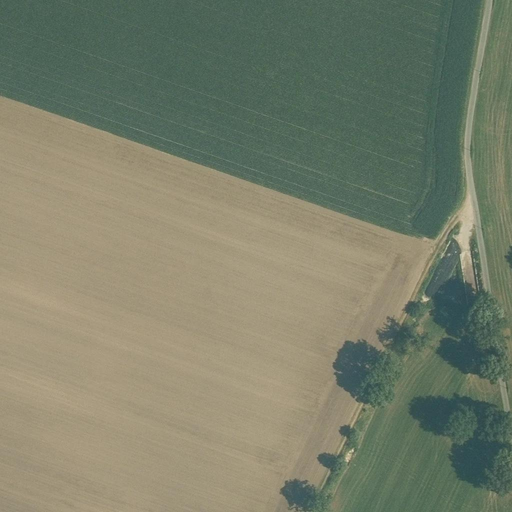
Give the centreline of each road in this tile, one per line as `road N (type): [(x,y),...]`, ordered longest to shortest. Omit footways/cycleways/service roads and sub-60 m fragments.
road 1 (unclassified): [(490,0),(467,137),(511,443)]
road 2 (track): [(471,190),(312,511)]
